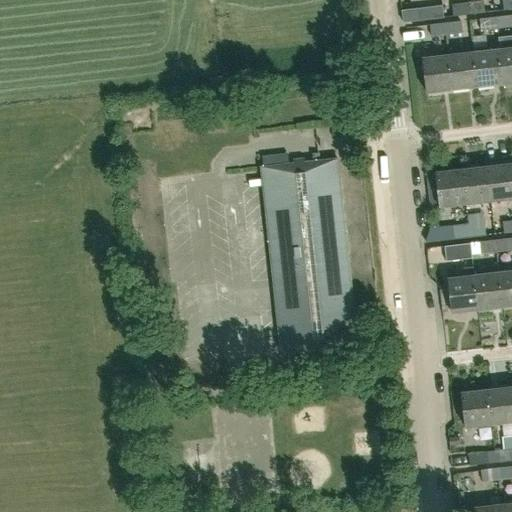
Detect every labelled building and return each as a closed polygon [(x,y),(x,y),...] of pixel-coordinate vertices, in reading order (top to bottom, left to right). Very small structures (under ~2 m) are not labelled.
[(511,10),(511,0),(501,0),(503,11),(511,10)] [(469,15),(484,13),(483,1),(468,3),(469,15)] [(469,15),(468,3),(451,5),(453,17),(469,15)] [(418,21),(434,19),(432,7),(417,9),(418,21)] [(497,29),(511,27),(511,24),(511,16),(495,17),(497,29)] [(497,29),(495,17),(479,19),(481,31),(497,29)] [(447,35),(462,34),(461,21),(445,23),(447,35)] [(308,22),(295,23),(297,48),(310,47),(308,22)] [(447,35),(445,23),(429,25),(430,37),(447,35)] [(511,83),(511,46),(499,48),(504,85),(511,83)] [(504,85),(499,48),(474,51),(479,87),(504,85)] [(479,87),(474,51),(449,54),(454,90),(479,87)] [(454,90),(449,54),(423,57),(427,93),(454,90)] [(337,159),(304,162),(304,158),(293,159),(293,164),(261,167),(281,353),(324,348),(322,330),(355,326),(337,159)] [(492,201),(511,198),(511,163),(488,166),(492,201)] [(488,166),(463,169),(467,204),(492,201),(488,166)] [(441,207),(467,204),(463,169),(437,172),(441,207)] [(511,233),(511,220),(502,222),(504,234),(511,233)] [(471,238),(486,236),(484,224),(469,226),(471,238)] [(471,238),(469,226),(441,229),(442,241),(471,238)] [(498,253),(511,250),(511,243),(511,238),(496,240),(498,253)] [(498,253),(496,240),(479,242),(481,255),(498,253)] [(470,243),(444,246),(446,261),(472,258),(470,243)] [(479,311),(475,275),(474,275),(473,267),(463,268),(464,276),(449,278),(453,314),(479,311)] [(511,307),(511,270),(500,272),(504,308),(511,307)] [(504,308),(500,272),(475,275),(479,311),(504,308)] [(511,422),(511,386),(488,389),(492,424),(511,422)] [(492,424),(488,389),(462,392),(466,427),(492,424)] [(511,461),(511,448),(503,450),(504,463),(511,461)] [(494,451),(469,454),(470,466),(495,463),(494,451)] [(497,481),(511,478),(511,469),(511,467),(496,468),(497,481)] [(497,481),(496,468),(480,470),(481,483),(497,481)] [(500,511),(500,505),(499,505),(498,497),(490,498),(491,506),(474,508),(474,511),(500,511)] [(511,511),(511,503),(500,505),(500,511),(511,511)]
